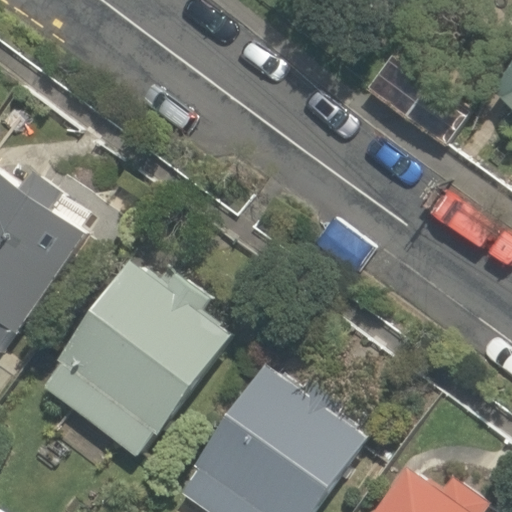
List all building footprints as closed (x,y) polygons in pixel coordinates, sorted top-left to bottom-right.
[(511,54),(486,89),(511,109),(511,54)] [(0,179),(0,367),(90,245),(0,179)] [(375,240),(330,209),(306,243),(351,274),(375,240)] [(168,481),(208,426),(176,402),(226,333),(122,257),(32,380),(168,481)] [(301,511),(348,435),(249,375),(176,495),(204,511),(301,511)] [(481,511),(399,460),(366,511),(481,511)]
